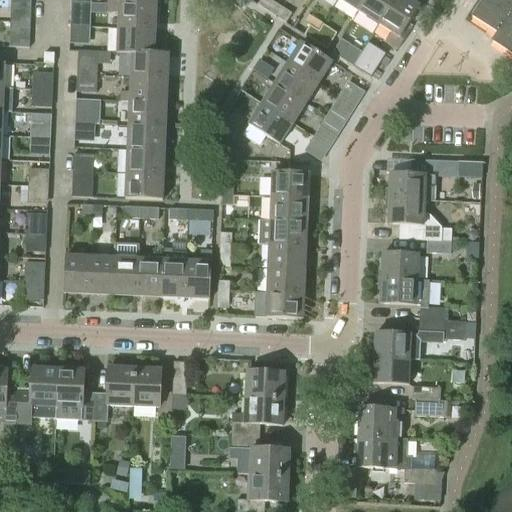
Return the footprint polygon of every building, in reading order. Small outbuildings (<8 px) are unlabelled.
[(25,0),(10,0),(10,17),(20,18),(19,29),(29,30),(31,0),(25,0)] [(260,0),(257,6),(271,16),(277,6),(267,0),(260,0)] [(337,0),(337,1),(357,13),(366,0),(337,0)] [(366,0),(357,13),(377,26),(394,0),(366,0)] [(394,0),(377,26),(391,35),(385,43),(397,51),(408,33),(404,31),(418,9),(417,8),(419,5),(411,0),(394,0)] [(511,0),(483,0),(471,19),(496,36),(490,44),(511,57),(511,0)] [(117,14),(117,30),(155,32),(156,8),(107,6),(107,14),(117,14)] [(277,6),(271,16),(285,24),(291,15),(277,6)] [(19,29),(20,18),(10,17),(9,49),(29,49),(29,30),(19,29)] [(70,22),(70,33),(79,33),(80,22),(70,22)] [(80,22),(79,33),(89,34),(90,23),(80,22)] [(303,36),(312,41),(317,32),(309,27),(303,36)] [(130,55),(154,56),(154,54),(155,32),(117,30),(116,55),(130,56),(130,55)] [(312,41),(326,51),(332,41),(317,32),(312,41)] [(115,45),(116,35),(94,34),(93,45),(115,45)] [(332,64),(300,44),(287,65),(318,85),(332,64)] [(339,59),(351,67),(357,57),(360,53),(348,45),(339,59)] [(368,45),(353,68),(370,78),(384,55),(368,45)] [(44,54),(43,64),(53,65),(53,55),(44,54)] [(130,55),(130,56),(129,79),(167,81),(168,55),(154,54),(154,56),(130,55)] [(306,105),(318,85),(287,65),(274,85),(306,105)] [(77,71),(76,83),(86,83),(87,72),(77,71)] [(87,72),(86,83),(96,83),(97,72),(87,72)] [(6,95),(15,95),(15,73),(7,73),(6,95)] [(166,105),(167,81),(129,79),(128,93),(120,93),(120,103),(128,103),(166,105)] [(274,85),(261,105),(293,125),(306,105),(274,85)] [(32,86),(31,108),(51,109),(51,97),(42,97),(42,86),(32,86)] [(42,86),(42,97),(51,97),(52,87),(42,86)] [(341,93),(335,102),(344,107),(349,98),(341,93)] [(358,103),(349,98),(344,107),(353,113),(358,103)] [(128,103),(127,127),(165,129),(166,105),(128,103)] [(261,105),(248,127),(249,127),(242,137),(259,148),(266,138),(279,147),(293,125),(261,105)] [(75,119),(74,131),(84,131),(85,119),(75,119)] [(85,119),(84,131),(94,132),(95,119),(85,119)] [(165,129),(127,127),(126,151),(164,153),(165,129)] [(30,133),(29,156),(49,157),(50,145),(40,144),(40,134),(30,133)] [(310,143),(318,148),(324,139),(316,133),(310,143)] [(40,134),(40,144),(50,145),(50,134),(40,134)] [(327,154),(328,151),(333,144),(324,139),(318,148),(327,154)] [(126,151),(125,175),(163,177),(164,153),(126,151)] [(388,201),(425,202),(425,203),(434,203),(435,176),(457,177),(457,174),(458,164),(410,162),(409,177),(389,176),(388,201)] [(482,165),(458,164),(457,174),(467,174),(468,172),(481,173),(482,165)] [(73,168),(71,199),(91,199),(92,180),(82,180),(83,168),(73,168)] [(83,168),(82,180),(92,180),(93,168),(83,168)] [(28,171),(28,181),(38,182),(37,194),(47,194),(48,171),(28,171)] [(271,173),(270,199),(308,200),(309,175),(271,173)] [(163,177),(125,175),(124,200),(162,202),(163,177)] [(28,181),(27,193),(37,194),(38,182),(28,181)] [(222,187),(222,197),(233,197),(241,197),(241,187),(222,187)] [(232,207),(233,197),(222,197),(221,207),(232,207)] [(308,200),(270,199),(269,223),(307,224),(308,200)] [(398,241),(426,242),(450,244),(451,231),(441,230),(441,228),(429,215),(425,215),(425,203),(425,202),(388,201),(387,226),(399,226),(398,241)] [(81,218),(91,218),(92,207),(82,207),(81,218)] [(102,208),(92,207),(91,218),(101,218),(102,208)] [(124,219),(139,220),(140,209),(124,209),(124,219)] [(158,210),(140,209),(139,220),(158,221),(158,210)] [(169,210),(168,221),(187,222),(188,211),(169,210)] [(187,222),(197,223),(212,223),(213,212),(188,211),(187,222)] [(27,215),(26,231),(36,231),(35,242),(45,243),(46,216),(27,215)] [(258,246),(268,247),(305,248),(307,224),(269,223),(260,222),(258,246)] [(470,230),(465,234),(466,241),(473,243),(477,238),(476,232),(470,230)] [(26,231),(25,242),(35,242),(36,231),(26,231)] [(220,234),(220,244),(231,245),(231,235),(220,234)] [(450,244),(426,242),(425,254),(450,256),(450,244)] [(114,259),(112,297),(136,298),(138,260),(138,245),(114,244),(114,259)] [(230,255),(231,245),(220,244),(219,255),(230,255)] [(305,248),(268,247),(267,270),(304,272),(305,248)] [(162,250),(162,261),(160,299),(184,300),(186,262),(186,254),(172,254),(172,251),(162,250)] [(184,300),(209,301),(211,253),(201,252),(200,262),(186,262),(184,300)] [(381,280),(418,282),(419,257),(382,255),(381,280)] [(88,296),(89,258),(65,257),(63,295),(88,296)] [(112,297),(114,259),(89,258),(88,296),(112,297)] [(136,298),(160,299),(162,261),(138,260),(136,298)] [(34,279),(33,290),(43,290),(44,265),(24,264),(24,278),(34,279)] [(267,270),(266,294),(303,296),(304,272),(267,270)] [(34,279),(24,278),(23,301),(43,302),(43,290),(33,290),(34,279)] [(420,307),(419,309),(427,310),(429,282),(418,282),(381,280),(380,305),(420,307)] [(218,282),(217,292),(229,293),(229,283),(218,282)] [(228,303),(229,293),(217,292),(217,303),(228,303)] [(302,321),(303,296),(266,294),(255,294),(254,319),(302,321)] [(419,309),(419,322),(448,323),(448,311),(427,310),(419,309)] [(416,337),(420,342),(420,344),(443,345),(443,342),(465,342),(466,324),(448,323),(419,322),(418,334),(416,337)] [(373,360),(410,361),(419,362),(420,344),(420,342),(416,337),(374,335),(373,360)] [(372,385),(409,387),(410,361),(373,360),(372,385)] [(172,396),(185,397),(187,364),(173,364),(171,394),(171,396),(172,396)] [(30,424),(30,419),(55,420),(57,371),(31,369),(30,396),(17,395),(16,424),(17,424),(30,424)] [(108,369),(107,395),(95,395),(94,423),(106,423),(107,408),(132,409),(134,370),(108,369)] [(160,371),(134,370),(132,409),(158,411),(157,422),(171,422),(172,396),(171,396),(171,394),(159,394),(160,371)] [(80,422),(94,423),(95,395),(82,394),(84,372),(57,371),(55,420),(80,422)] [(17,424),(16,424),(17,395),(6,395),(7,372),(0,372),(0,424),(4,425),(3,437),(16,437),(17,424)] [(245,373),(244,399),(283,401),(284,375),(245,373)] [(411,402),(414,402),(439,403),(440,390),(412,389),(411,402)] [(244,399),(243,415),(231,415),(231,437),(259,438),(259,426),(282,427),(283,401),(244,399)] [(447,403),(439,403),(414,402),(414,418),(446,419),(447,403)] [(359,409),(358,439),(397,440),(398,425),(403,425),(403,411),(359,409)] [(230,450),(229,450),(228,461),(237,461),(236,476),(246,476),(248,476),(288,478),(289,452),(258,450),(259,438),(231,437),(230,450)] [(357,469),(404,471),(403,485),(435,486),(436,472),(411,471),(411,459),(406,459),(407,441),(397,440),(358,439),(357,469)] [(442,471),(442,445),(415,445),(414,471),(442,471)] [(130,464),(119,462),(116,476),(126,478),(130,464)] [(288,478),(248,476),(246,476),(245,502),(236,501),(235,511),(263,511),(264,503),(287,504),(288,481),(288,478)]
